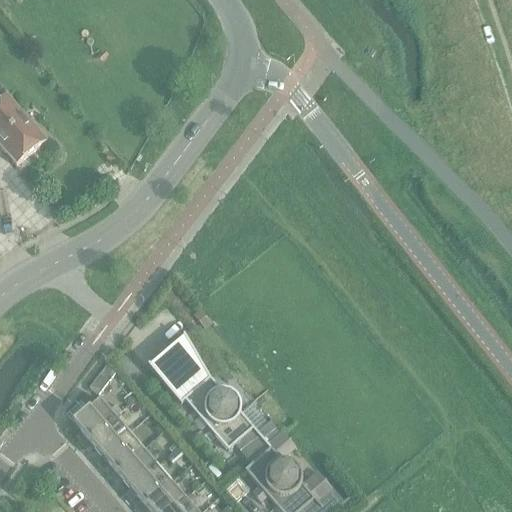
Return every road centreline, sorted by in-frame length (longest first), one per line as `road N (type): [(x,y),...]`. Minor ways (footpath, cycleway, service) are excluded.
road 1 (tertiary): [(511,371),(289,87),(243,65)]
road 2 (tertiary): [(0,297),(129,220),(243,65)]
road 3 (unknown): [(471,0),(511,120)]
